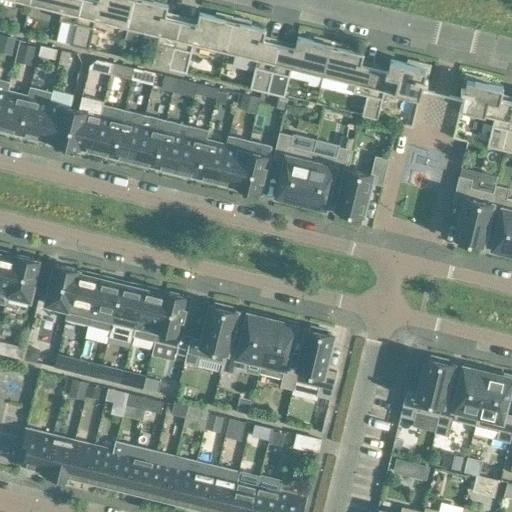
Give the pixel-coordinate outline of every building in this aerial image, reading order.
[(30,0),(30,3),(62,10),(59,20),(76,24),(77,24),(82,0),(30,0)] [(76,24),(71,44),(89,48),(96,19),(128,27),(134,0),(82,0),(77,24),(76,24)] [(152,64),(169,68),(181,20),(167,17),(167,16),(166,15),(168,5),(152,1),(151,0),(134,0),(128,27),(160,34),(152,64)] [(196,24),(181,20),(169,68),(187,72),(194,43),(226,50),(234,17),(218,13),(217,17),(200,13),(197,23),(196,23),(196,24)] [(258,58),(250,88),(261,90),(268,92),(279,44),(265,41),(265,40),(264,39),(266,29),(250,25),(251,21),(234,17),(226,50),(258,58)] [(1,35),(0,40),(0,46),(12,50),(15,38),(1,35)] [(280,95),(285,96),(292,67),(324,74),(332,41),(316,37),(315,41),(298,37),(295,47),(294,47),(294,48),(279,44),(268,92),(280,95)] [(348,45),(332,41),(324,74),(355,82),(353,91),(367,95),(368,95),(375,68),(363,65),(363,64),(362,63),(364,53),(348,49),(348,45)] [(20,43),(17,55),(32,59),(35,47),(20,43)] [(41,45),(39,55),(55,59),(57,49),(41,45)] [(67,64),(70,52),(62,50),(59,62),(67,64)] [(90,64),(89,69),(111,74),(111,72),(113,62),(97,58),(90,64)] [(385,90),(420,98),(422,89),(424,81),(427,82),(428,79),(427,79),(430,65),(409,60),(408,64),(391,60),(388,70),(387,70),(387,71),(375,68),(368,95),(367,95),(362,115),(378,119),(385,90)] [(132,77),(135,68),(113,62),(111,72),(132,77)] [(153,82),(155,73),(135,68),(132,77),(153,82)] [(463,87),(462,87),(461,90),(464,91),(463,99),(460,108),(495,116),(487,146),(502,150),(511,110),(511,100),(502,99),(502,98),(501,97),(503,87),(487,83),(488,79),(466,74),(463,87)] [(173,91),(176,78),(165,75),(161,88),(173,91)] [(194,96),(195,93),(197,83),(176,78),(173,91),(194,96)] [(0,122),(8,92),(10,82),(0,79),(0,122)] [(197,83),(195,93),(216,98),(218,91),(218,88),(197,83)] [(28,97),(20,132),(41,137),(49,102),(50,102),(52,93),(31,87),(30,87),(28,97)] [(216,98),(215,102),(225,104),(227,93),(218,91),(216,98)] [(8,92),(0,122),(0,127),(20,132),(28,97),(8,92)] [(244,94),(241,106),(256,110),(259,98),(244,94)] [(285,96),(280,95),(277,107),(285,109),(288,97),(285,96)] [(75,108),(66,147),(83,151),(84,148),(92,150),(101,114),(100,114),(102,105),(103,101),(82,96),(79,109),(75,108)] [(49,102),(41,137),(49,139),(49,143),(66,147),(75,108),(50,102),(49,102)] [(101,114),(92,150),(113,155),(124,110),(103,105),(101,114)] [(124,110),(113,155),(134,160),(145,115),(144,115),(125,110),(124,110)] [(511,110),(502,150),(511,151),(511,110)] [(145,115),(134,160),(155,165),(166,120),(145,115)] [(166,120),(155,165),(176,170),(187,126),(186,125),(167,121),(166,120)] [(187,126),(176,170),(197,176),(206,140),(208,131),(187,126)] [(296,200),(301,201),(314,151),(291,145),(293,135),(280,132),(273,158),(286,161),(277,198),(295,203),(296,200)] [(227,145),(218,181),(238,186),(238,189),(250,141),(229,136),(227,145)] [(206,140),(197,176),(218,181),(227,145),(226,145),(206,140)] [(250,141),(238,189),(260,194),(272,146),(250,141)] [(337,157),(314,151),(301,201),(307,203),(307,206),(325,210),(334,173),(345,176),(346,176),(353,149),(339,146),(337,157)] [(370,182),(383,185),(389,158),(376,155),(371,174),(349,169),(353,150),(353,149),(346,176),(345,176),(337,210),(340,211),(340,214),(358,218),(359,215),(362,216),(370,182)] [(459,176),(453,202),(465,205),(457,239),(460,240),(460,241),(459,243),(478,247),(478,244),(482,245),(483,241),(490,211),(494,193),(493,193),(471,187),(473,179),(459,176)] [(495,184),(493,193),(494,193),(490,211),(502,214),(495,241),(493,251),(511,256),(511,252),(511,199),(507,198),(509,188),(495,184)] [(0,249),(0,302),(5,304),(8,294),(17,254),(16,254),(15,257),(10,256),(9,252),(0,249)] [(17,254),(8,294),(30,300),(40,260),(17,254)] [(55,263),(45,304),(68,309),(69,310),(78,272),(79,269),(55,263)] [(84,274),(78,272),(69,310),(68,309),(66,319),(88,324),(101,275),(87,271),(84,274)] [(114,278),(101,275),(88,324),(111,330),(113,320),(122,283),(115,281),(114,278)] [(113,320),(134,325),(135,326),(145,285),(131,282),(128,285),(122,283),(113,320)] [(132,335),(155,340),(166,294),(160,292),(159,289),(145,285),(135,326),(134,325),(132,335)] [(166,294),(155,340),(178,346),(190,296),(166,291),(166,294)] [(200,358),(222,363),(224,364),(228,345),(236,311),(233,310),(234,307),(216,303),(215,306),(212,305),(203,339),(191,336),(184,363),(198,366),(200,358)] [(240,348),(228,345),(224,364),(222,363),(220,371),(235,375),(237,367),(246,369),(249,358),(262,361),(272,320),(266,318),(267,315),(249,311),(240,348)] [(262,361),(259,373),(282,379),(280,386),(294,390),(296,381),(295,381),(300,362),(288,360),(297,323),(279,318),(278,321),(272,320),(262,361)] [(317,395),(330,398),(337,372),(325,368),(333,335),(329,334),(330,331),(312,326),(311,329),(308,329),(300,362),(295,381),(296,381),(319,387),(317,395)] [(0,340),(0,353),(24,359),(24,358),(27,347),(0,340)] [(27,347),(24,358),(36,361),(38,354),(34,348),(27,347)] [(64,356),(61,368),(77,372),(80,359),(64,356)] [(407,389),(400,415),(414,419),(416,411),(438,416),(440,417),(444,398),(453,364),(449,363),(450,360),(432,356),(431,359),(428,358),(419,392),(407,389)] [(80,359),(77,372),(92,376),(95,363),(80,359)] [(453,420),(475,425),(488,373),(482,371),(483,368),(465,364),(456,401),(444,398),(440,417),(438,416),(434,433),(449,436),(453,420)] [(109,366),(106,379),(121,383),(124,372),(124,370),(109,366)] [(42,371),(38,385),(52,388),(55,375),(42,371)] [(494,374),(488,373),(475,425),(498,431),(496,439),(510,442),(511,434),(511,414),(504,412),(511,380),(511,375),(495,371),(494,374)] [(124,372),(121,383),(133,386),(135,375),(124,372)] [(146,376),(143,388),(158,392),(161,380),(146,376)] [(73,379),(70,395),(85,398),(86,397),(88,385),(89,383),(73,379)] [(88,385),(86,397),(97,399),(100,388),(88,385)] [(109,388),(106,399),(114,401),(126,404),(129,393),(109,388)] [(126,404),(146,409),(148,397),(129,393),(126,404)] [(164,401),(148,397),(146,409),(161,413),(164,401)] [(189,403),(175,400),(174,404),(172,412),(186,416),(189,403)] [(241,400),(238,410),(248,412),(250,402),(241,400)] [(189,406),(186,421),(199,425),(203,409),(189,406)] [(210,413),(206,429),(219,432),(223,416),(210,413)] [(231,417),(226,437),(241,441),(246,421),(231,417)] [(272,427),(254,423),(251,435),(269,439),(271,430),(272,427)] [(42,474),(43,475),(53,436),(26,429),(20,454),(24,455),(22,465),(43,470),(42,474)] [(269,439),(268,442),(280,445),(283,433),(271,430),(269,439)] [(321,439),(297,434),(294,446),(318,451),(321,439)] [(66,480),(67,477),(75,441),(53,436),(43,475),(66,480)] [(86,480),(94,446),(75,441),(67,477),(77,480),(77,478),(86,480)] [(115,451),(106,487),(117,489),(117,488),(126,490),(137,446),(117,442),(116,441),(113,451),(115,451)] [(94,446),(86,480),(95,482),(94,484),(106,487),(115,451),(113,451),(94,446)] [(134,494),(146,497),(157,451),(137,446),(126,490),(134,492),(134,494)] [(157,451),(146,497),(156,499),(157,497),(166,500),(177,456),(157,451)] [(466,458),(445,453),(442,465),(463,470),(466,458)] [(173,503),(187,506),(198,461),(177,456),(166,500),(174,502),(173,503)] [(481,460),(468,457),(464,470),(478,474),(481,460)] [(420,465),(397,459),(394,471),(418,476),(420,465)] [(198,461),(187,506),(198,509),(199,508),(208,510),(219,466),(198,461)] [(215,511),(229,511),(240,472),(219,466),(208,510),(216,511),(215,511)] [(240,472),(229,511),(250,511),(260,477),(240,472)] [(250,511),(276,511),(282,492),(284,481),(261,475),(260,477),(250,511)] [(302,511),(306,498),(282,492),(276,511),(302,511)]
